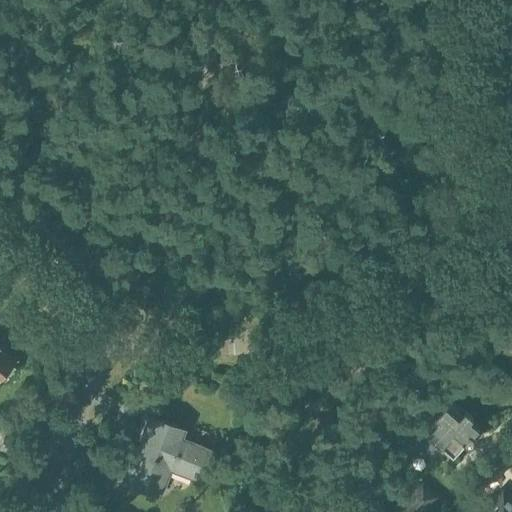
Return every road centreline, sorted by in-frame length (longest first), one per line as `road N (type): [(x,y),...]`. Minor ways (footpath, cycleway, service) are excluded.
road 1 (residential): [(115,325),(201,333),(285,321),(350,288),(397,247)]
road 2 (residential): [(397,247),(440,185),(467,114),(473,42)]
road 3 (residential): [(40,511),(115,325)]
road 4 (residential): [(511,348),(397,247)]
road 5 (residential): [(0,249),(57,296),(115,325)]
road 6 (unknown): [(285,321),(309,456)]
